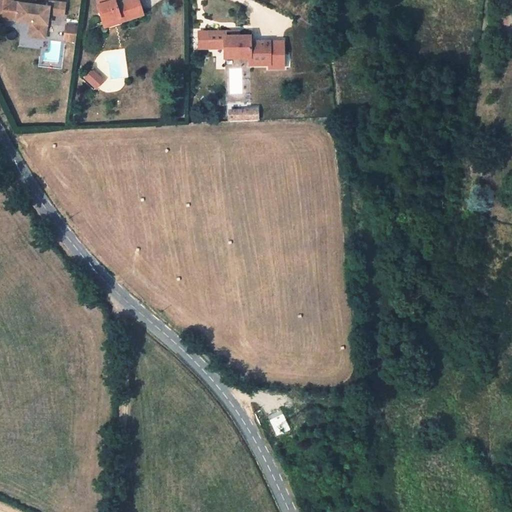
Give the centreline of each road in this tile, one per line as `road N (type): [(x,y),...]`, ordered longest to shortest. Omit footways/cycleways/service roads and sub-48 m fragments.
road 1 (tertiary): [(289,511),(236,410),(85,259),(0,132)]
road 2 (track): [(122,297),(119,511)]
